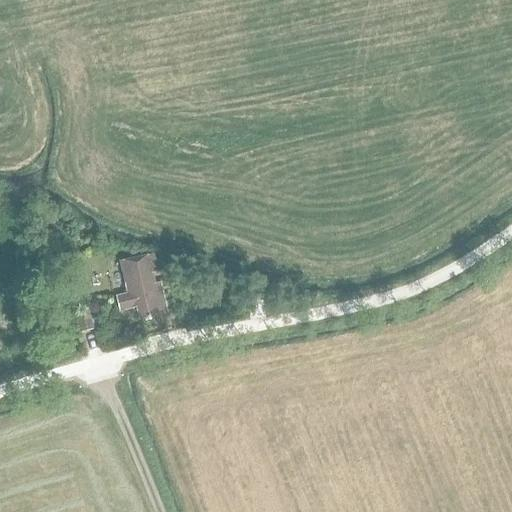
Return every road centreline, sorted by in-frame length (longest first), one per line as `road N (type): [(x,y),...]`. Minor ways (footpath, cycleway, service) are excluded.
road 1 (residential): [(511,232),(390,297),(148,349),(0,393)]
road 2 (track): [(96,362),(157,511)]
